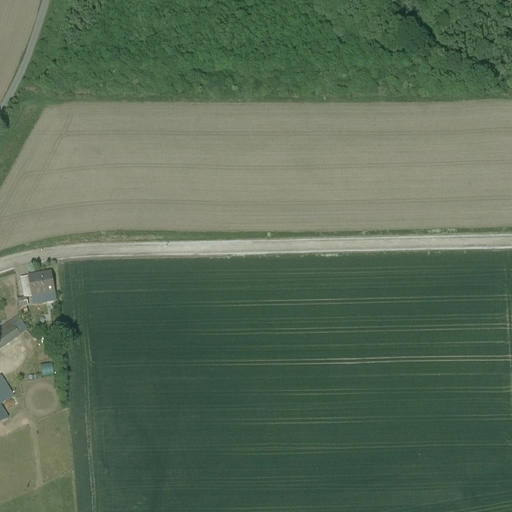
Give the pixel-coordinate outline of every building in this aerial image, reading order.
[(50,273),(29,276),(33,298),(54,295),(50,273)] [(54,295),(33,298),(34,304),(55,301),(54,295)] [(6,327),(0,331),(0,348),(17,337),(14,333),(11,334),(6,327)] [(44,368),(44,377),(57,376),(56,367),(44,368)] [(1,376),(0,376),(0,423),(8,419),(0,406),(0,404),(13,397),(1,376)]
